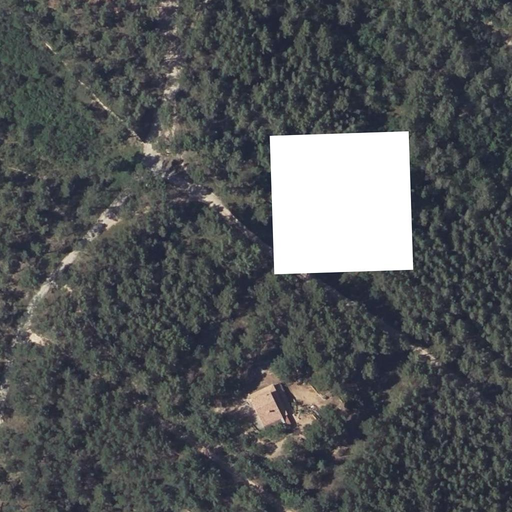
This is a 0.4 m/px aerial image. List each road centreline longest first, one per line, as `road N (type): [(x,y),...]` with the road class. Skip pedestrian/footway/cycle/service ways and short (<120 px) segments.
road 1 (unclassified): [(143,159),(448,373),(511,427)]
road 2 (residential): [(143,159),(100,224),(37,295),(15,348),(0,442)]
road 3 (residential): [(172,4),(166,102),(143,159)]
